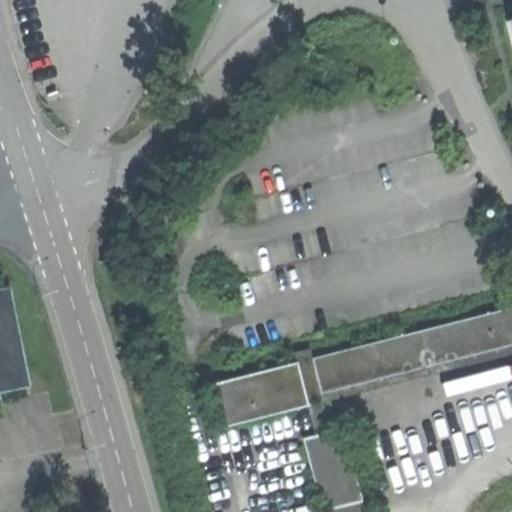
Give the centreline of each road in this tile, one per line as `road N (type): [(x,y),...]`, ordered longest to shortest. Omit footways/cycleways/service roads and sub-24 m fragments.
road 1 (unclassified): [(128,511),(46,197)]
road 2 (unclassified): [(46,197),(0,61)]
